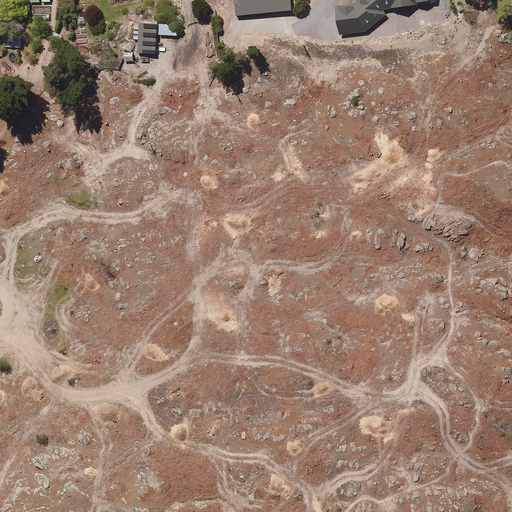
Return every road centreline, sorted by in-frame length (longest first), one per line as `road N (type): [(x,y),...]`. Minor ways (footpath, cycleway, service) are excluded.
road 1 (track): [(0,333),(48,381),(77,396),(143,389),(201,355),(275,361),(373,393),(405,392),(443,347)]
road 2 (track): [(405,392),(434,399),(451,449),(465,459),(482,469),(511,462)]
